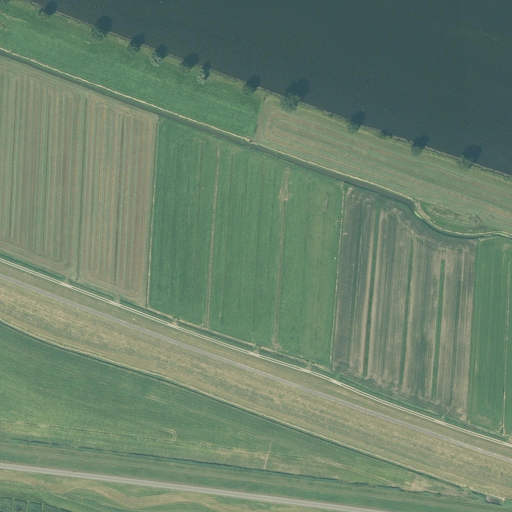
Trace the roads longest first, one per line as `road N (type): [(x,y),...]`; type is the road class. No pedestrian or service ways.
road 1 (track): [(496,511),(0,449)]
road 2 (tertiary): [(369,511),(0,465)]
